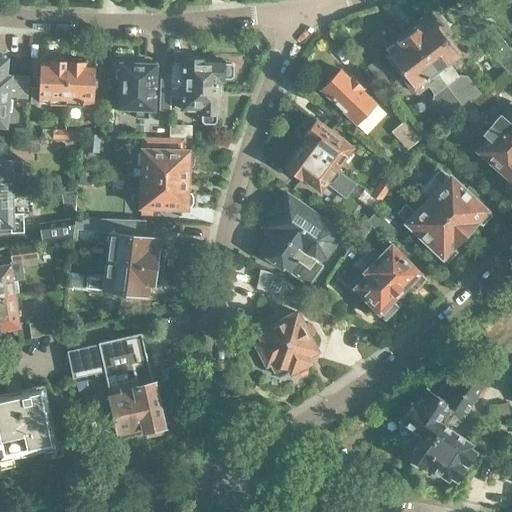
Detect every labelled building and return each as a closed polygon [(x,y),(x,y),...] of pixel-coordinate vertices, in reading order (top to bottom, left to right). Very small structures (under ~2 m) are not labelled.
[(424,15),(404,31),(461,108),(468,102),(480,93),(466,77),(458,76),(457,77),(446,62),(456,55),(433,22),(431,24),(424,15)] [(511,54),(489,23),(476,33),(505,72),(511,78),(511,54)] [(404,31),(383,46),(389,55),(388,56),(417,94),(427,86),(433,94),(432,94),(431,104),(444,121),(458,110),(461,108),(404,31)] [(30,101),(66,103),(68,62),(65,61),(63,58),(57,58),(54,60),(48,60),(48,62),(41,61),(40,85),(31,85),(30,101)] [(4,77),(6,60),(0,59),(0,96),(8,98),(8,99),(28,100),(29,79),(4,77)] [(66,103),(83,104),(92,104),(94,64),(86,64),(86,62),(82,62),(80,59),(74,59),(71,62),(68,62),(66,103)] [(170,84),(221,86),(221,82),(224,82),(224,80),(231,81),(233,78),(234,70),(231,67),(224,66),(224,63),(203,62),(203,60),(184,59),(184,63),(171,63),(170,77),(170,84)] [(152,110),(155,66),(119,64),(119,69),(114,71),(114,79),(118,82),(116,107),(134,108),(134,119),(147,119),(147,110),(152,110)] [(348,78),(340,70),(320,90),(356,125),(367,135),(387,114),(376,105),(361,90),(362,89),(350,77),(348,78)] [(511,78),(505,72),(484,90),(480,93),(468,102),(511,142),(511,78)] [(170,77),(170,74),(160,73),(159,110),(169,110),(169,99),(170,94),(170,89),(170,84),(170,77)] [(170,89),(170,92),(170,94),(169,99),(180,100),(180,101),(182,102),(182,110),(198,110),(197,114),(200,114),(200,121),(203,124),(213,125),(215,122),(215,115),(218,115),(220,87),(221,87),(221,86),(170,84),(170,89)] [(511,142),(468,102),(461,108),(458,110),(462,117),(486,138),(476,149),(509,180),(510,178),(511,179),(511,142)] [(307,137),(302,143),(337,169),(353,147),(315,119),(303,135),(307,137)] [(406,123),(394,133),(409,150),(421,140),(406,123)] [(170,138),(192,138),(191,126),(170,125),(170,138)] [(42,139),(64,140),(65,130),(64,129),(42,130),(42,139)] [(64,140),(77,140),(77,129),(64,129),(65,130),(64,140)] [(137,165),(136,178),(186,180),(187,168),(191,168),(193,164),(193,158),(191,154),(187,154),(187,151),(168,151),(168,139),(142,138),(141,165),(137,165)] [(23,140),(23,151),(39,151),(39,140),(23,140)] [(355,184),(336,170),(337,169),(302,143),(285,167),(300,178),(302,176),(321,190),(326,182),(345,196),(355,184)] [(22,174),(22,162),(0,162),(0,193),(10,193),(10,174),(22,174)] [(419,191),(427,199),(462,234),(474,221),(480,226),(490,216),(472,199),(477,194),(469,186),(464,191),(449,176),(448,178),(437,167),(428,177),(430,179),(419,191)] [(136,178),(136,181),(136,191),(139,191),(139,207),(140,207),(140,215),(152,215),(153,208),(186,209),(186,207),(190,207),(192,204),(192,198),(190,193),(186,193),(186,180),(136,178)] [(371,195),(380,201),(390,188),(381,181),(371,195)] [(11,213),(10,193),(0,193),(0,232),(23,232),(23,213),(11,213)] [(264,224),(265,225),(264,226),(264,227),(263,228),(263,230),(263,231),(263,232),(263,233),(263,234),(264,235),(264,236),(265,237),(267,238),(258,250),(307,286),(322,265),(317,262),(324,253),(326,255),(334,244),(332,242),(335,238),(333,229),(286,194),(279,203),(276,201),(266,215),(269,217),(264,224)] [(427,199),(414,213),(404,203),(395,212),(405,222),(404,223),(445,262),(455,252),(449,246),(462,234),(427,199)] [(398,232),(389,223),(382,216),(377,211),(367,221),(389,242),(398,232)] [(387,211),(382,216),(389,223),(395,217),(387,211)] [(75,217),(39,223),(42,244),(72,239),(75,217)] [(161,268),(164,250),(158,249),(160,239),(143,236),(146,220),(75,217),(73,234),(72,239),(91,242),(107,244),(105,260),(161,268)] [(360,254),(398,294),(406,286),(411,291),(423,280),(418,275),(420,273),(390,243),(378,255),(369,245),(360,254),(360,253),(360,254)] [(38,259),(36,245),(36,244),(9,248),(12,270),(20,268),(19,262),(38,259)] [(360,254),(360,253),(351,245),(343,258),(351,266),(352,265),(359,273),(347,285),(376,315),(378,313),(383,318),(395,307),(390,302),(398,294),(360,254)] [(86,276),(86,277),(85,287),(101,289),(101,290),(146,296),(148,284),(159,286),(161,268),(105,260),(102,278),(86,276)] [(0,296),(14,295),(9,263),(0,264),(0,296)] [(260,269),(256,288),(262,290),(286,303),(290,297),(297,301),(303,290),(270,272),(260,269)] [(0,328),(18,326),(14,295),(0,296),(0,328)] [(118,318),(133,315),(134,304),(120,302),(118,318)] [(306,364),(309,363),(305,356),(316,351),(297,312),(257,332),(261,340),(255,343),(257,346),(254,352),(257,357),(263,359),(265,363),(267,362),(272,372),(279,375),(288,370),(290,372),(294,370),(299,372),(305,369),(306,364)] [(32,339),(63,331),(64,319),(29,324),(32,339)] [(478,323),(483,328),(487,324),(482,319),(478,323)] [(160,430),(159,426),(162,425),(161,422),(168,420),(171,417),(169,406),(164,403),(157,404),(152,381),(150,382),(139,332),(98,344),(80,348),(76,328),(63,331),(67,350),(65,351),(71,378),(104,371),(118,435),(144,430),(145,434),(150,435),(157,433),(160,430)] [(434,394),(431,392),(425,388),(413,405),(410,403),(408,407),(403,406),(399,412),(402,416),(397,421),(402,454),(410,460),(410,464),(414,467),(419,466),(423,468),(426,464),(431,467),(432,474),(436,477),(442,475),(448,479),(450,476),(456,480),(475,454),(468,449),(471,445),(445,426),(449,420),(454,425),(481,387),(453,367),(434,394)] [(21,390),(20,384),(6,387),(7,393),(0,394),(0,460),(58,448),(44,385),(21,390)] [(488,408),(492,425),(511,420),(508,404),(488,408)] [(511,431),(507,432),(493,426),(481,456),(495,463),(502,446),(511,446),(511,431)]
